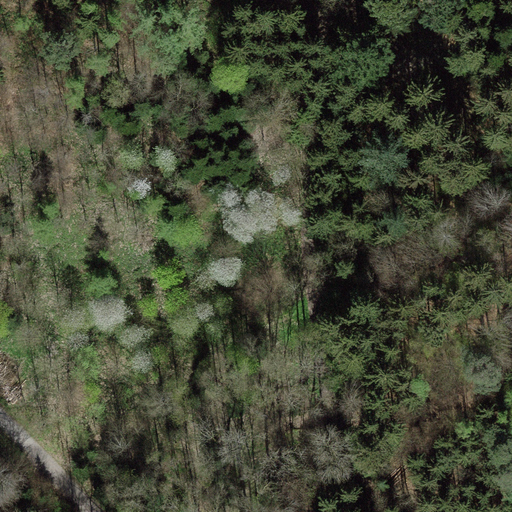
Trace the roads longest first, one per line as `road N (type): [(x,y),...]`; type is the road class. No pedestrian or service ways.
road 1 (track): [(376,511),(338,439),(320,377),(308,268),(333,0)]
road 2 (track): [(0,419),(88,511)]
